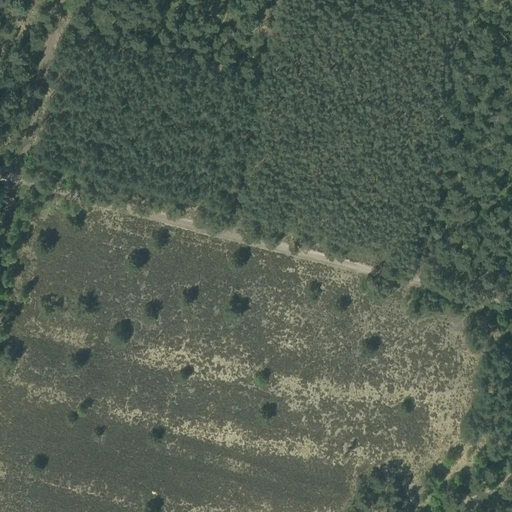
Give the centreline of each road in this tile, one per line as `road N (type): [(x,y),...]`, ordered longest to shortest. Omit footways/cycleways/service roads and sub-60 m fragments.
road 1 (track): [(0,177),(410,278)]
road 2 (track): [(464,0),(410,278)]
road 3 (track): [(0,252),(62,0)]
road 4 (track): [(277,0),(232,232)]
